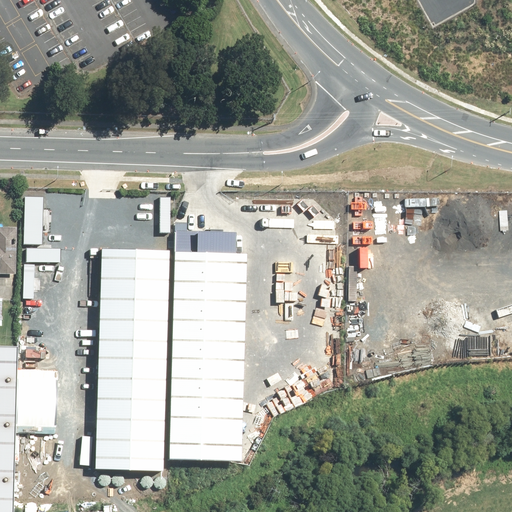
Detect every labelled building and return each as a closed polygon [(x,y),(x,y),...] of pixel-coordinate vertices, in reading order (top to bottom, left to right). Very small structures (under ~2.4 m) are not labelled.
[(0,274),(12,275),(14,228),(0,227),(0,274)] [(42,230),(23,230),(22,277),(41,277),(42,230)] [(155,259),(85,258),(80,472),(151,474),(152,461),(155,259)] [(241,260),(155,259),(152,461),(238,463),(241,260)] [(60,302),(22,298),(21,312),(58,316),(60,302)] [(0,348),(0,511),(7,511),(11,349),(0,348)] [(58,417),(35,418),(35,428),(59,427),(58,417)] [(61,448),(24,453),(25,464),(62,459),(61,448)] [(18,511),(63,511),(64,509),(56,509),(56,487),(19,486),(18,511)] [(91,502),(80,501),(79,511),(112,511),(113,492),(91,491),(91,502)]
